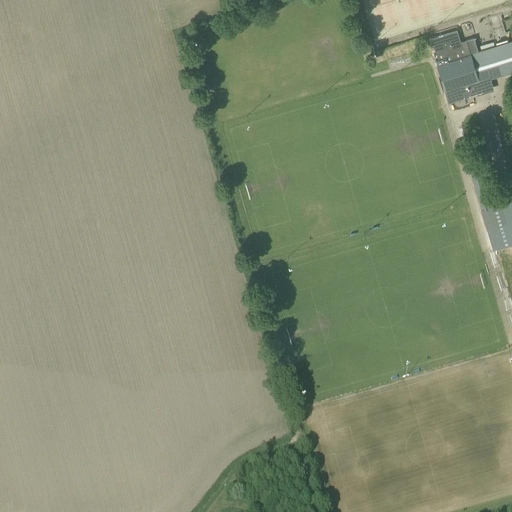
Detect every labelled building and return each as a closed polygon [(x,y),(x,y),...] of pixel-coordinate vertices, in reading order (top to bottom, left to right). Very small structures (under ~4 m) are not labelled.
[(497,39),(507,36),(503,18),(493,20),(497,39)] [(474,37),(466,40),(460,42),(458,36),(445,40),(444,35),(427,40),(430,48),(433,47),(437,60),(447,56),(449,61),(462,58),(465,57),(471,55),(476,53),(477,53),(478,53),(478,52),(474,37)] [(437,60),(435,60),(445,92),(448,103),(470,96),(470,95),(476,93),(477,95),(494,90),(491,78),(511,71),(511,42),(494,48),(482,51),(478,52),(478,53),(477,53),(476,53),(471,55),(465,57),(462,58),(449,61),(447,56),(437,60)] [(482,51),(494,48),(492,43),(481,47),(482,51)] [(480,168),(469,171),(481,211),(491,207),(490,203),(486,188),(480,168)] [(500,200),(490,203),(491,207),(481,211),(487,232),(508,226),(500,200)]
